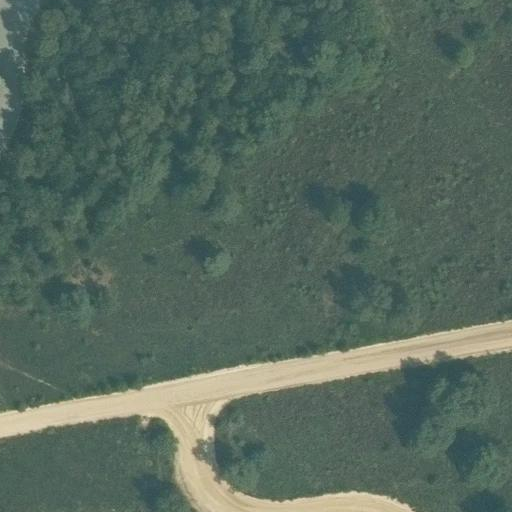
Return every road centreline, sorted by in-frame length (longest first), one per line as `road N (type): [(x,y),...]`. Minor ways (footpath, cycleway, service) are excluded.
road 1 (track): [(0,428),(511,343)]
road 2 (unknown): [(230,511),(205,491),(188,395)]
